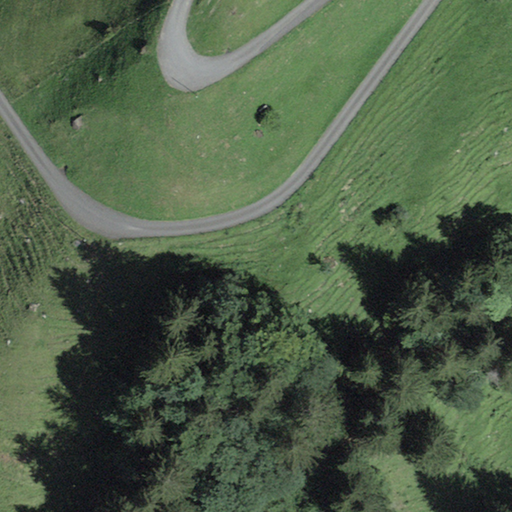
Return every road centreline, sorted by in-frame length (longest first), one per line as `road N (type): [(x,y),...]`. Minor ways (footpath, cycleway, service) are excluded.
road 1 (track): [(428,0),(278,192),(230,219),(181,232),(126,229),(75,207),(0,99)]
road 2 (track): [(164,0),(154,45),(167,70),(198,67),(247,46),(309,0)]
